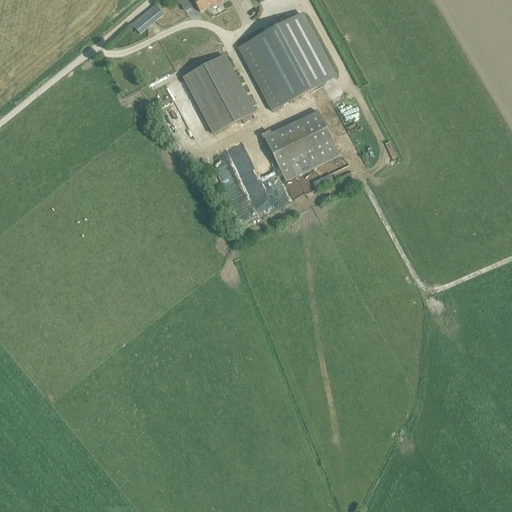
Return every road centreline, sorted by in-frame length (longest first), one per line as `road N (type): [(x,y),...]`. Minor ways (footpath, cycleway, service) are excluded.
road 1 (unclassified): [(0,125),(154,0)]
road 2 (unknown): [(228,33),(193,23),(119,54),(95,48)]
